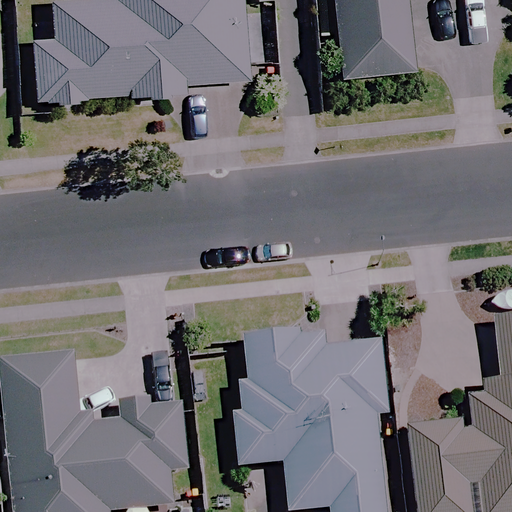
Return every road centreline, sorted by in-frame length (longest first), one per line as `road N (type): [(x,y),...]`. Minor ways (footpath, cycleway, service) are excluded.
road 1 (residential): [(0,249),(511,193)]
road 2 (unknown): [(302,216),(284,0)]
